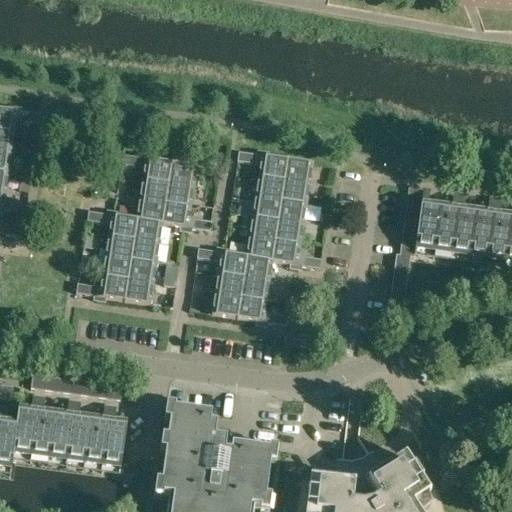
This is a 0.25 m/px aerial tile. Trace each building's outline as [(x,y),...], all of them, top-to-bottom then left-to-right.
[(0,226),(2,227),(15,124),(38,126),(39,116),(17,114),(18,109),(9,108),(8,113),(0,111),(0,226)] [(260,168),(247,250),(298,258),(312,167),(268,160),(269,155),(260,154),(259,158),(238,154),(236,163),(254,167),(260,168)] [(136,222),(162,226),(180,229),(179,234),(189,235),(189,231),(210,234),(212,224),(194,221),(189,220),(197,169),(153,162),(153,158),(144,156),(143,161),(122,157),(121,167),(144,171),(136,222)] [(386,328),(400,330),(410,259),(414,259),(414,258),(435,261),(441,209),(428,208),(429,191),(409,189),(400,256),(395,256),(386,328)] [(441,209),(435,261),(455,263),(461,212),(464,212),(465,197),(454,195),(451,211),(441,209)] [(481,215),(474,266),(494,269),(501,217),(499,217),(501,202),(489,200),(486,215),(481,215)] [(461,212),(455,263),(474,266),(481,215),(464,212),(461,212)] [(106,300),(150,307),(162,226),(136,222),(119,219),(119,214),(110,213),(109,217),(88,214),(87,223),(104,226),(110,227),(100,290),(77,286),(76,296),(97,299),(96,303),(105,305),(106,300)] [(511,218),(501,217),(494,269),(511,270),(511,218)] [(0,241),(3,242),(4,238),(23,240),(24,230),(2,227),(0,226),(0,241)] [(254,328),(263,329),(264,325),(285,328),(287,319),(269,315),(264,314),(271,264),(289,267),(289,271),(298,273),(299,268),(319,271),(321,262),(304,259),(298,258),(247,250),(245,259),(228,256),(229,252),(219,250),(219,255),(198,252),(196,260),(214,264),(219,265),(211,316),(255,323),(254,328)] [(30,391),(119,404),(121,389),(32,377),(30,391)] [(0,402),(10,404),(13,390),(0,388),(0,402)] [(19,411),(14,454),(120,468),(126,426),(113,424),(116,409),(103,408),(101,423),(78,419),(80,404),(68,403),(66,418),(42,415),(45,399),(32,398),(30,413),(19,411)] [(0,467),(11,469),(14,454),(19,411),(18,411),(16,426),(5,424),(7,410),(0,408),(0,467)] [(167,511),(210,511),(220,440),(214,440),(216,427),(210,426),(211,417),(171,412),(159,498),(169,499),(167,511)] [(210,511),(253,511),(254,510),(263,511),(271,453),(225,447),(226,441),(220,440),(210,511)] [(361,510),(362,511),(428,511),(430,511),(426,498),(429,497),(404,459),(366,483),(379,502),(361,510)] [(484,474),(491,485),(511,473),(504,462),(484,474)] [(362,511),(361,510),(351,509),(354,486),(309,480),(305,511),(362,511)]
